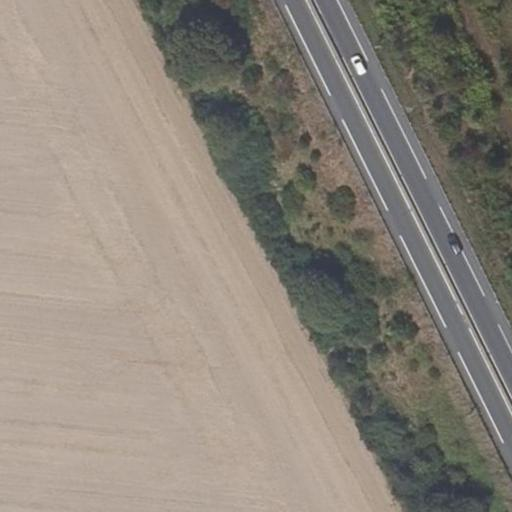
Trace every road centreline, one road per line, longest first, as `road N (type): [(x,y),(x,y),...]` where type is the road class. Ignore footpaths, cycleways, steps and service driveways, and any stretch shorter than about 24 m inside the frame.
road 1 (trunk): [(294,0),(511,439)]
road 2 (trunk): [(511,372),(327,0)]
